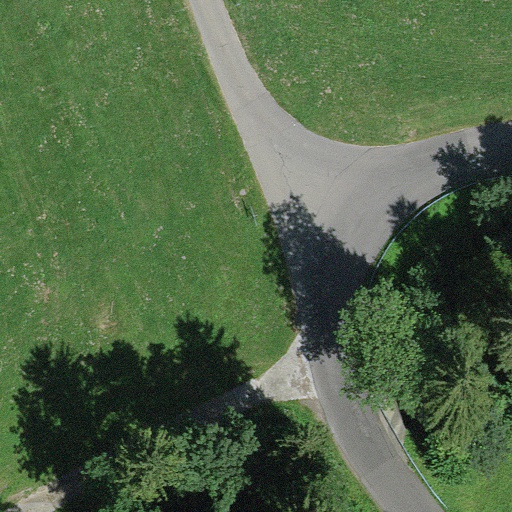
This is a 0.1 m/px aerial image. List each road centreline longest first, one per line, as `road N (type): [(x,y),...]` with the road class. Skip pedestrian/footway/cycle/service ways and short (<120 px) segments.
road 1 (track): [(337,356),(13,511)]
road 2 (unclassified): [(415,511),(367,442),(337,356),(339,208)]
road 3 (unclassified): [(205,0),(261,127),(339,208)]
road 4 (unclassified): [(339,208),(414,174),(511,146)]
road 5 (track): [(390,480),(511,344)]
